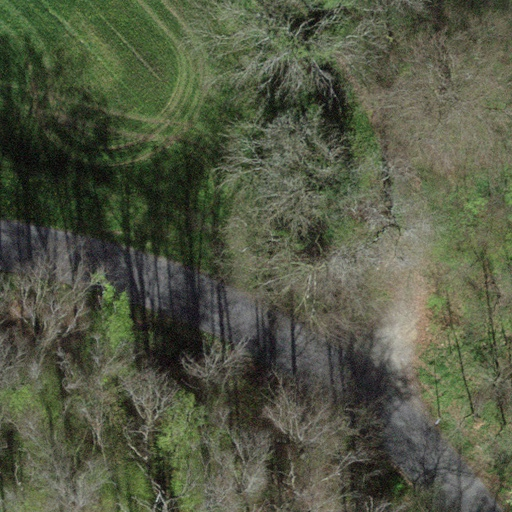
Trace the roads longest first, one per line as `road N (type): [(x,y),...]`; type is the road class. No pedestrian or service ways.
road 1 (unclassified): [(0,188),(119,220),(315,357),(414,445),(471,511)]
road 2 (track): [(225,0),(119,220)]
